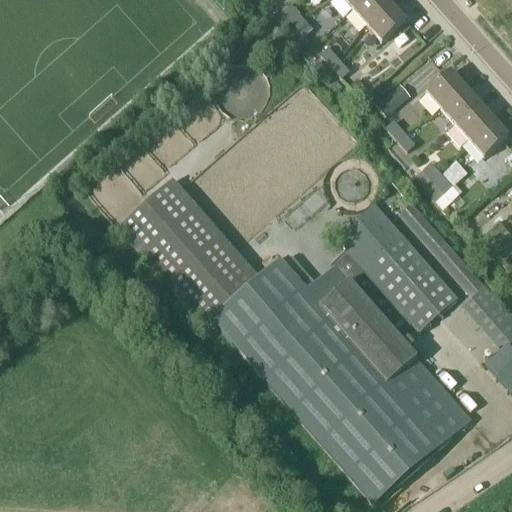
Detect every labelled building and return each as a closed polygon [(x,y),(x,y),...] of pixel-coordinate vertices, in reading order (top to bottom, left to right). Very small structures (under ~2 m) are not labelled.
[(339,0),(351,13),(365,0),(339,0)] [(366,29),(389,9),(381,0),(365,0),(351,13),(366,29)] [(293,28),(300,21),(290,9),(282,16),(293,28)] [(380,46),(404,25),(389,9),(366,29),(380,46)] [(300,21),(293,28),(294,29),(299,35),(303,40),(311,33),(300,21)] [(294,29),(286,35),(291,41),(299,35),(294,29)] [(330,69),(337,63),(327,51),(319,58),(330,69)] [(317,62),(311,68),(320,77),(323,74),(326,72),(317,62)] [(340,81),(348,74),(337,63),(330,69),(340,81)] [(439,112),(463,91),(448,74),(424,95),(439,112)] [(360,85),(352,92),(362,103),(369,96),(360,85)] [(385,121),(408,101),(397,89),(374,110),(385,121)] [(454,128),(477,107),(463,91),(439,112),(454,128)] [(468,145),(492,124),(477,107),(454,128),(468,145)] [(395,142),(402,136),(392,124),(384,131),(395,142)] [(483,161),(506,140),(492,124),(468,145),(483,161)] [(405,154),(413,147),(402,136),(395,142),(405,154)] [(432,184),(440,178),(429,166),(421,173),(432,184)] [(458,198),(450,189),(440,178),(432,184),(432,185),(423,193),(441,213),(458,198)] [(169,183),(113,232),(200,332),(210,324),(236,353),(371,508),(401,483),(467,425),(393,340),(409,326),(417,335),(454,303),(373,209),(335,242),(346,254),(330,268),(331,269),(303,295),(274,261),(262,272),(264,274),(255,282),(169,183)] [(411,210),(398,222),(470,303),(483,291),(411,210)] [(491,252),(499,246),(488,234),(481,240),(491,252)] [(502,264),(509,258),(499,246),(491,252),(485,257),(493,266),(499,261),(502,264)] [(511,402),(511,323),(483,291),(470,303),(460,312),(500,356),(484,371),(511,402)]
